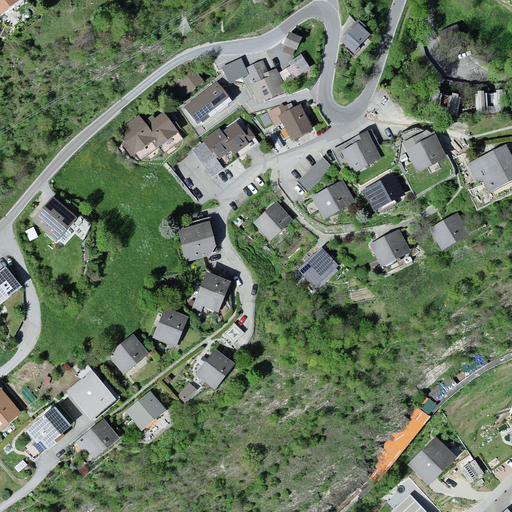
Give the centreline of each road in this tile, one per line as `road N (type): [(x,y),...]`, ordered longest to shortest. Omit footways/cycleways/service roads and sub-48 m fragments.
road 1 (tertiary): [(0,228),(73,143),(159,70),(193,52),(271,36),(310,9),(325,9)]
road 2 (residential): [(346,115),(340,133),(246,180),(225,208),(246,329)]
road 3 (residential): [(0,228),(35,299),(26,347),(0,375)]
road 4 (tertiary): [(346,115),(366,98),(398,0)]
road 5 (tertiary): [(325,9),(333,33),(323,92),(332,114),(346,115)]
road 6 (residential): [(89,426),(0,506)]
